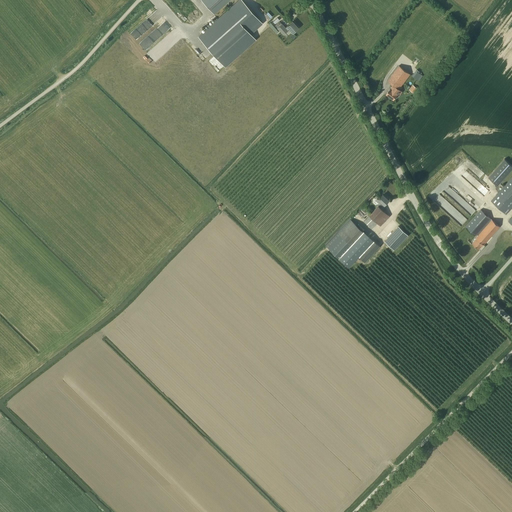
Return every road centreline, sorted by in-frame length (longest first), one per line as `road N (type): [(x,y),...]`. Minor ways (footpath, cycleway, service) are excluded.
road 1 (tertiary): [(481,292),(429,230),(309,0)]
road 2 (unclassified): [(355,511),(511,353)]
road 3 (unclassified): [(0,123),(82,59),(139,0)]
